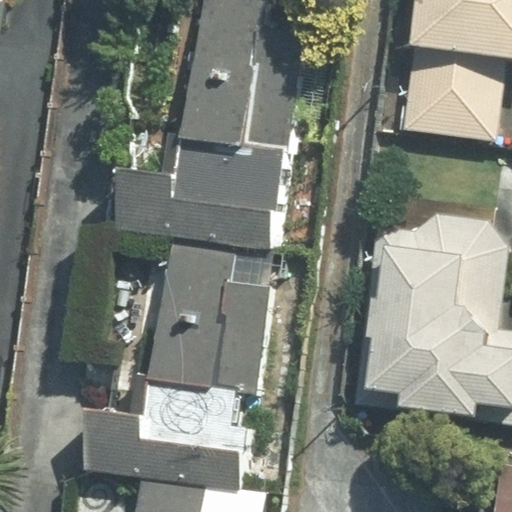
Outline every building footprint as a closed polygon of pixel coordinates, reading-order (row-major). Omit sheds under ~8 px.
[(0,0),(0,65),(7,66),(13,0),(0,0)] [(307,245),(325,22),(282,18),(283,0),(218,0),(208,128),(153,123),(144,232),(307,245)] [(511,0),(438,0),(419,125),(511,139),(511,0)] [(511,230),(397,215),(374,398),(511,415),(511,230)] [(269,488),(283,259),(193,254),(191,291),(129,287),(117,478),(269,488)] [(223,511),(226,486),(161,482),(158,511),(223,511)]
